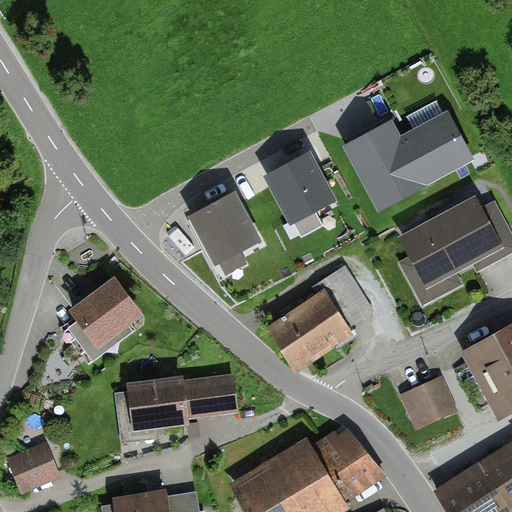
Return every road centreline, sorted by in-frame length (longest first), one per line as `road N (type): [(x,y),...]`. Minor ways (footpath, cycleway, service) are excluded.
road 1 (tertiary): [(316,398),(193,302),(86,190)]
road 2 (unclassified): [(0,392),(51,223),(86,190)]
road 3 (residential): [(511,301),(367,366),(316,398)]
road 4 (tertiary): [(86,190),(0,57)]
road 5 (tertiary): [(409,481),(379,439),(316,398)]
